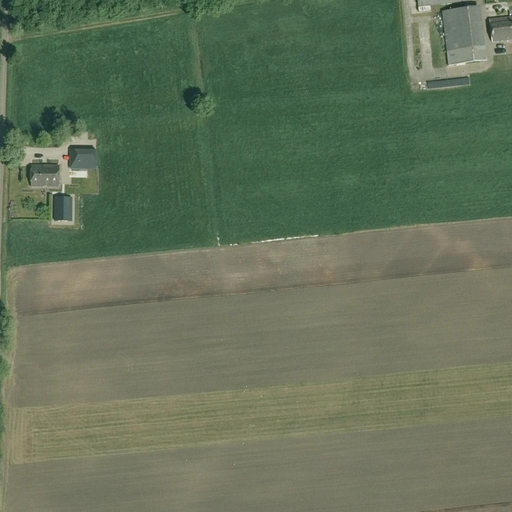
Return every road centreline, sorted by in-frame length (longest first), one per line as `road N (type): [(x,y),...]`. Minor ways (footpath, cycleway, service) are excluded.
road 1 (track): [(4,39),(250,0)]
road 2 (unclassified): [(0,179),(5,0)]
